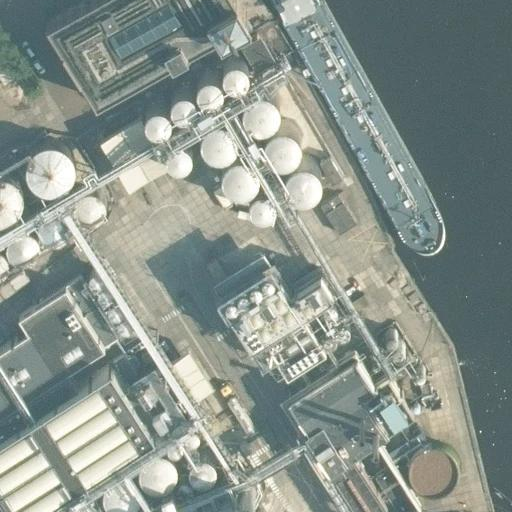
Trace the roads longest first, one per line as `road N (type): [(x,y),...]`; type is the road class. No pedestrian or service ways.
road 1 (unknown): [(293,474),(189,318),(75,117)]
road 2 (unclassified): [(9,0),(75,117)]
